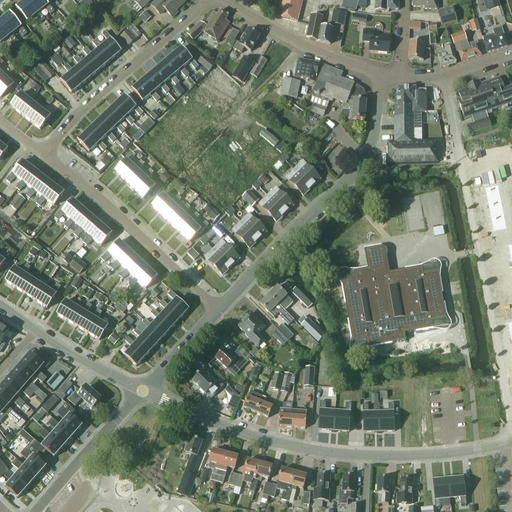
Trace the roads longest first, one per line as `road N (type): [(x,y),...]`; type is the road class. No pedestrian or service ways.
road 1 (residential): [(443,76),(511,441)]
road 2 (residential): [(219,310),(356,171),(375,130),(380,74)]
road 3 (residential): [(219,310),(42,154)]
road 4 (tertiary): [(367,454),(245,433),(142,391)]
road 5 (residential): [(42,154),(85,106),(209,0)]
road 6 (residential): [(380,74),(301,44),(221,0)]
road 7 (residential): [(35,511),(142,391)]
road 8 (tertiary): [(511,441),(437,454),(367,454)]
road 9 (tertiary): [(142,391),(32,328)]
